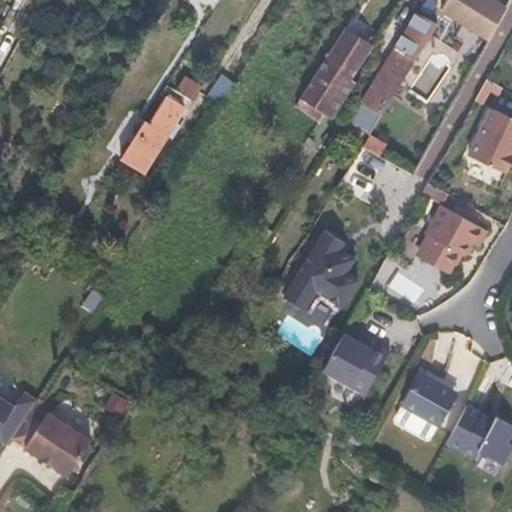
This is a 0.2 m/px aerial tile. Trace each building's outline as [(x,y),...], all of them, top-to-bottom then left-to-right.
[(425,0),(418,13),(429,21),(442,0),(425,0)] [(446,0),(441,9),(492,40),(510,10),(494,0),(446,0)] [(418,13),(417,13),(378,74),(398,87),(415,60),(417,57),(436,25),(429,21),(418,13)] [(448,32),(436,25),(417,57),(429,64),(448,32)] [(345,36),(342,40),(362,52),(344,80),(346,81),(359,61),(366,50),(345,36)] [(362,52),(342,40),(304,99),(331,117),(352,85),(346,81),(344,80),(362,52)] [(398,87),(378,74),(361,101),(381,114),(398,87)] [(183,76),(174,90),(189,99),(191,101),(200,87),(183,76)] [(148,122),(143,120),(119,158),(144,173),(183,108),(164,96),(148,122)] [(381,114),(361,101),(350,118),(352,124),(369,135),(381,114)] [(511,157),(511,111),(496,102),(470,148),(506,168),(511,157)] [(440,200),(423,230),(426,231),(418,246),(448,265),(457,249),(461,251),(468,239),(476,243),(485,227),(440,200)] [(326,227),(285,295),(305,307),(317,288),(342,304),(359,278),(347,270),(356,256),(340,247),(345,240),(326,227)] [(361,338),(346,329),(325,365),(367,392),(391,348),(376,339),(372,345),(361,338)] [(365,332),(361,338),(372,345),(376,339),(365,332)] [(445,389),(421,376),(402,408),(403,409),(439,429),(440,429),(456,401),(443,393),(445,389)] [(459,396),(445,389),(443,393),(456,401),(459,396)] [(0,442),(5,446),(9,441),(33,404),(35,402),(22,393),(14,406),(0,396),(0,442)] [(9,441),(21,449),(20,451),(63,480),(89,442),(33,404),(9,441)] [(481,415),(466,407),(445,445),(475,461),(478,455),(502,468),(511,449),(505,445),(511,431),(511,429),(495,421),(494,424),(480,417),(481,415)] [(439,429),(403,409),(397,420),(399,427),(426,441),(433,439),(439,429)]
